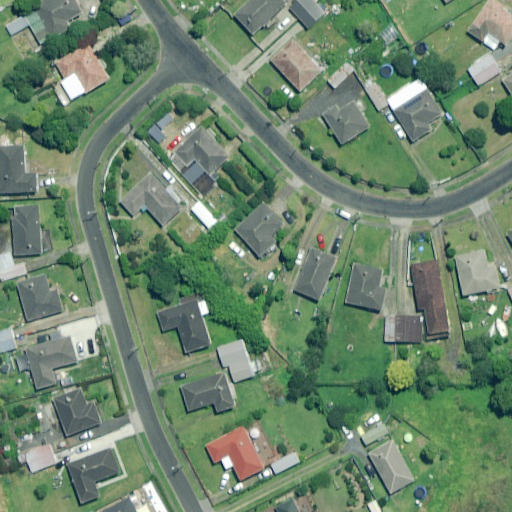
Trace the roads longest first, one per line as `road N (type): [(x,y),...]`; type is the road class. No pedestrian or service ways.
road 1 (residential): [(194,511),(144,405),(83,188),(102,135),(193,56)]
road 2 (residential): [(193,56),(311,178),(357,201),(428,206),(511,165)]
